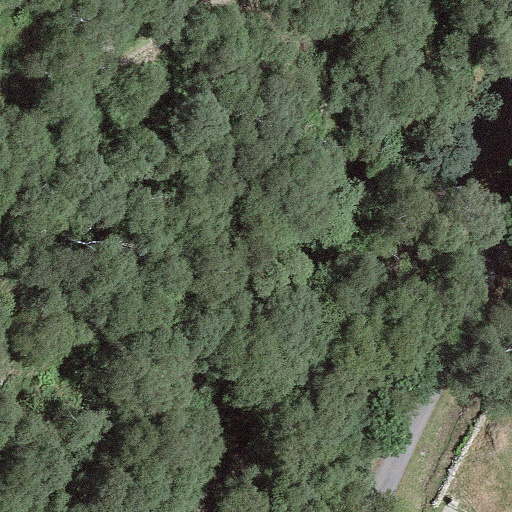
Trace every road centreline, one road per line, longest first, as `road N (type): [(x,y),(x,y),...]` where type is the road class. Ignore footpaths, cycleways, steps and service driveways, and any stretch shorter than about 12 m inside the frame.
road 1 (track): [(511,60),(426,214),(200,511)]
road 2 (unclassified): [(370,511),(432,390),(511,196)]
